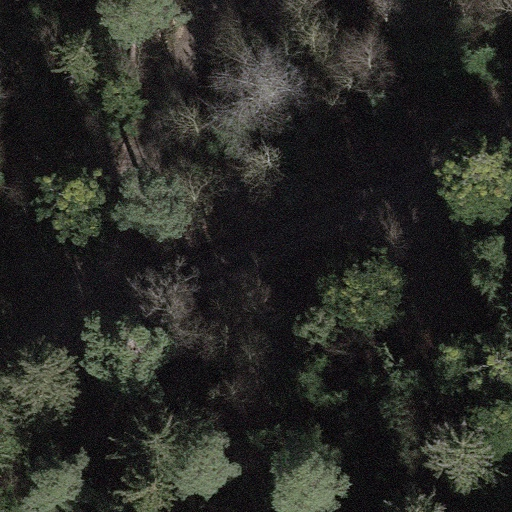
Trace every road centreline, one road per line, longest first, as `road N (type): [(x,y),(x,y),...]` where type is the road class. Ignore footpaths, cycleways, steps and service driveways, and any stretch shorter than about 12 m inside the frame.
road 1 (track): [(80,331),(511,124)]
road 2 (track): [(80,331),(209,43),(242,0)]
